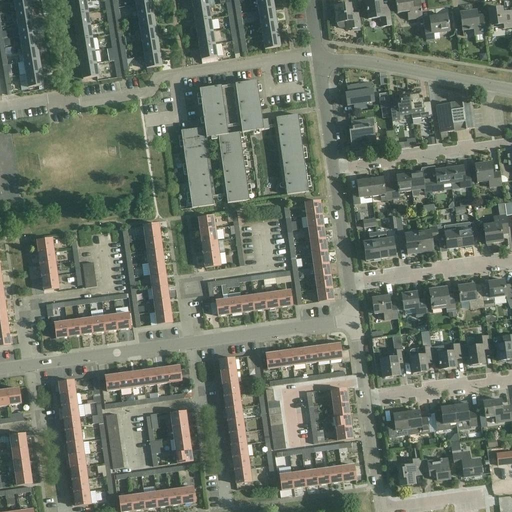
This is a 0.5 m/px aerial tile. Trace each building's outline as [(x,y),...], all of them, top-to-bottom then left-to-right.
[(28,0),(13,0),(15,13),(31,10),(28,0)] [(191,0),(193,10),(208,7),(207,0),(191,0)] [(256,0),(258,12),(274,10),(272,0),(256,0)] [(412,2),(411,0),(394,0),(397,14),(407,13),(408,21),(422,19),(419,1),(412,2)] [(73,16),(88,14),(86,1),(71,4),(73,16)] [(382,7),(382,1),(365,4),(368,20),(379,19),(380,23),(381,28),(392,26),(389,6),(382,7)] [(138,19),(154,16),(152,4),(136,6),(138,19)] [(352,16),(350,6),(334,8),(337,24),(337,25),(338,27),(339,28),(341,29),(347,28),(348,30),(361,28),(359,15),(352,16)] [(195,22),(210,20),(208,7),(193,10),(195,22)] [(502,9),(488,11),(489,18),(491,27),(501,25),(502,30),(511,28),(511,21),(511,12),(502,13),(502,9)] [(31,10),(15,13),(17,25),(33,23),(31,10)] [(260,25),(276,22),(274,10),(258,12),(260,25)] [(485,34),(484,28),(483,18),(483,16),(477,17),(476,12),(460,15),(453,16),(455,27),(462,26),(462,31),(478,29),(478,35),(485,34)] [(75,29),(90,27),(88,14),(73,16),(75,29)] [(140,31),(156,29),(154,16),(138,19),(140,31)] [(448,33),(446,17),(429,19),(431,27),(424,28),(426,42),(433,41),(432,35),(448,33)] [(197,35),(212,33),(210,20),(195,22),(197,35)] [(262,38),(278,35),(276,22),(260,25),(262,38)] [(19,38),(35,36),(33,23),(17,25),(19,38)] [(77,42),(92,39),(90,27),(75,29),(77,42)] [(142,44),(158,42),(156,29),(140,31),(142,44)] [(199,48),(214,45),(212,33),(197,35),(199,48)] [(278,35),(262,38),(265,51),(280,48),(278,35)] [(21,51),(37,48),(35,36),(19,38),(21,51)] [(79,54),(94,52),(92,39),(77,42),(79,54)] [(3,41),(0,41),(0,49),(5,49),(4,47),(11,46),(9,40),(3,41)] [(144,57),(160,54),(158,42),(142,44),(144,57)] [(217,58),(214,45),(199,48),(201,61),(217,58)] [(23,63),(39,61),(37,48),(21,51),(23,63)] [(81,67),(96,65),(94,52),(79,54),(81,67)] [(162,67),(160,54),(144,57),(146,70),(162,67)] [(25,76),(41,74),(39,61),(23,63),(25,76)] [(98,78),(96,65),(81,67),(83,80),(98,78)] [(43,87),(41,74),(25,76),(28,89),(43,87)] [(206,139),(218,138),(240,134),(269,130),(267,121),(262,122),(257,83),(199,91),(206,139)] [(347,94),(345,94),(345,98),(347,107),(353,106),(354,111),(367,109),(366,104),(374,103),(372,90),(371,84),(358,86),(358,85),(350,86),(350,87),(347,87),(347,94)] [(387,93),(379,95),(379,99),(381,109),(389,107),(387,98),(387,93)] [(408,94),(411,113),(412,120),(420,119),(432,117),(430,102),(422,104),(422,97),(418,97),(418,93),(408,94)] [(411,113),(408,94),(399,95),(399,100),(396,101),(397,107),(390,108),(392,123),(404,121),(412,120),(411,113)] [(474,129),(470,102),(436,106),(440,134),(474,129)] [(308,193),(298,116),(276,119),(287,196),(308,193)] [(376,143),(372,121),(351,124),(352,132),(349,132),(351,147),(376,143)] [(213,206),(202,129),(181,132),(192,209),(213,206)] [(387,141),(394,140),(393,131),(385,132),(387,141)] [(249,201),(240,134),(218,138),(227,204),(249,201)] [(492,174),(491,163),(475,166),(477,183),(489,182),(490,188),(502,186),(500,173),(492,174)] [(463,167),(449,169),(451,185),(452,189),(460,188),(460,189),(472,188),(470,174),(464,175),(463,167)] [(436,179),(430,180),(432,193),(444,191),(444,190),(443,186),(451,185),(449,169),(435,171),(436,179)] [(422,173),(409,175),(412,192),(412,197),(419,196),(419,193),(425,192),(425,196),(432,195),(432,193),(430,180),(423,181),(422,173)] [(391,185),(393,200),(400,200),(399,194),(412,192),(409,175),(396,177),(397,184),(391,185)] [(370,180),(372,197),(380,196),(381,202),(385,202),(393,200),(391,185),(384,186),(382,178),(370,180)] [(372,197),(370,180),(357,182),(358,190),(351,191),(354,206),(360,205),(359,199),(372,197)] [(511,202),(499,204),(500,215),(511,214),(511,202)] [(306,217),(322,215),(320,203),(305,205),(306,217)] [(322,215),(306,217),(308,229),(323,227),(322,215)] [(508,234),(506,216),(493,218),(494,225),(483,226),(486,245),(503,242),(502,235),(508,234)] [(198,219),(200,232),(215,230),(214,217),(198,219)] [(395,218),(395,217),(389,218),(390,230),(397,229),(396,222),(395,218)] [(376,227),(375,219),(363,221),(364,229),(376,227)] [(285,220),(287,232),(292,232),(292,231),(298,231),(297,222),(294,223),(290,223),(290,220),(285,220)] [(469,223),(457,225),(457,231),(458,231),(460,248),(465,248),(466,249),(472,248),(472,247),(473,247),(472,239),(479,238),(477,229),(477,223),(469,224),(469,223)] [(143,227),(145,240),(160,237),(158,225),(143,227)] [(443,227),(443,228),(437,229),(439,241),(439,243),(446,242),(447,250),(460,248),(458,231),(457,231),(457,225),(443,227)] [(235,239),(240,239),(238,227),(233,227),(233,226),(229,227),(230,235),(234,235),(235,239)] [(323,227),(308,229),(310,242),(325,239),(323,227)] [(418,233),(420,254),(433,252),(432,242),(439,241),(437,229),(437,228),(429,229),(430,232),(418,233)] [(202,244),(217,242),(215,230),(200,232),(202,244)] [(420,254),(418,233),(405,235),(405,232),(397,233),(399,247),(406,246),(408,256),(420,254)] [(377,234),(381,260),(396,258),(393,239),(386,240),(385,233),(377,234)] [(127,234),(122,235),(123,241),(123,243),(128,242),(132,241),(131,236),(128,237),(127,234)] [(366,262),(381,260),(377,234),(369,235),(370,243),(364,244),(366,262)] [(145,240),(147,252),(162,250),(160,237),(145,240)] [(325,239),(310,242),(311,254),(327,252),(325,239)] [(37,242),(39,254),(54,252),(52,240),(37,242)] [(219,254),(217,242),(202,244),(203,256),(219,254)] [(147,252),(148,264),(164,262),(162,250),(147,252)] [(56,264),(54,252),(39,254),(40,267),(56,264)] [(327,252),(311,254),(313,266),(328,264),(327,252)] [(220,267),(219,254),(203,256),(205,269),(220,267)] [(148,264),(150,276),(165,274),(164,262),(148,264)] [(57,277),(56,264),(40,267),(42,279),(57,277)] [(330,276),(328,264),(313,266),(315,278),(330,276)] [(150,276),(152,288),(167,286),(165,274),(150,276)] [(332,288),(330,276),(315,278),(317,290),(332,288)] [(59,289),(57,277),(42,279),(44,291),(59,289)] [(133,279),(128,279),(130,292),(135,291),(135,289),(140,288),(139,282),(134,282),(133,279)] [(225,280),(207,283),(209,298),(214,297),(212,287),(221,286),(226,285),(225,280)] [(490,291),(482,292),(484,308),(495,307),(494,298),(505,297),(506,296),(506,300),(511,299),(511,295),(511,288),(505,289),(504,281),(489,283),(488,283),(490,291)] [(473,285),(458,287),(459,295),(461,303),(469,302),(470,311),(474,310),(484,308),(482,292),(475,293),(473,285)] [(152,288),(154,301),(169,299),(167,286),(152,288)] [(334,301),(332,288),(317,290),(318,303),(334,301)] [(455,304),(453,296),(447,297),(446,289),(429,291),(432,310),(446,308),(446,313),(448,313),(449,318),(456,317),(456,312),(455,304)] [(277,293),(280,308),(292,307),(290,291),(277,293)] [(280,308),(277,293),(265,295),(267,310),(280,308)] [(417,293),(401,295),(404,311),(405,311),(405,315),(415,314),(416,318),(427,316),(425,301),(418,302),(417,293)] [(228,300),(228,295),(223,296),(223,301),(216,302),(218,317),(230,315),(228,300)] [(267,310),(265,295),(253,296),(255,312),(267,310)] [(255,312),(253,296),(241,298),(243,314),(255,312)] [(390,305),(389,297),(372,300),(374,315),(384,314),(385,321),(398,319),(396,304),(390,305)] [(243,314),(241,298),(228,300),(230,315),(243,314)] [(154,301),(155,313),(171,311),(169,299),(154,301)] [(172,323),(171,311),(155,313),(157,325),(172,323)] [(129,314),(116,315),(118,331),(131,329),(129,314)] [(104,317),(106,332),(118,331),(116,315),(104,317)] [(94,334),(106,332),(104,317),(91,319),(94,334)] [(81,336),(94,334),(91,319),(79,321),(81,336)] [(0,321),(0,334),(9,333),(7,321),(0,321)] [(69,338),(81,336),(79,321),(67,322),(69,338)] [(69,338),(67,322),(54,324),(56,339),(69,338)] [(0,347),(11,346),(9,333),(0,334),(0,347)] [(503,345),(496,346),(498,362),(511,360),(511,335),(505,337),(502,337),(503,345)] [(468,349),(461,350),(463,359),(469,358),(471,366),(485,364),(483,351),(490,350),(488,337),(474,339),(475,347),(468,348),(468,349)] [(339,345),(327,346),(329,362),(341,360),(342,364),(350,362),(348,351),(340,351),(339,345)] [(445,354),(438,355),(441,370),(456,368),(455,360),(463,359),(461,350),(461,345),(453,346),(453,345),(445,346),(446,354),(445,354)] [(317,363),(329,362),(327,346),(315,348),(317,363)] [(434,363),(431,347),(411,350),(410,351),(409,353),(410,358),(412,374),(428,372),(426,364),(434,363)] [(305,365),(317,363),(315,348),(302,350),(305,365)] [(305,365),(302,350),(290,352),(292,367),(305,365)] [(280,369),(292,367),(290,352),(278,353),(280,369)] [(388,360),(381,361),(383,379),(399,376),(397,364),(404,363),(402,352),(387,354),(388,360)] [(280,369),(278,353),(265,355),(267,370),(280,369)] [(220,374),(235,372),(234,359),(218,361),(220,374)] [(179,367),(166,369),(168,384),(189,381),(187,370),(179,371),(179,367)] [(154,370),(156,385),(168,384),(166,369),(154,370)] [(144,387),(156,385),(154,370),(142,372),(144,387)] [(131,389),(144,387),(142,372),(129,374),(131,389)] [(235,372),(220,374),(222,386),(237,384),(235,372)] [(119,391),(131,389),(129,374),(117,375),(119,391)] [(119,391),(117,375),(104,377),(107,392),(119,391)] [(60,396),(75,394),(73,381),(58,384),(60,396)] [(237,384),(222,386),(224,398),(239,396),(237,384)] [(6,391),(8,406),(20,404),(18,389),(6,391)] [(265,391),(267,403),(274,402),(272,390),(265,391)] [(332,405),(348,402),(346,390),(330,392),(332,405)] [(95,404),(100,403),(99,391),(94,391),(91,391),(93,404),(95,404)] [(77,406),(75,394),(60,396),(61,408),(77,406)] [(239,396),(224,398),(225,411),(240,409),(239,396)] [(501,408),(500,401),(483,403),(486,419),(495,417),(496,424),(511,422),(509,407),(501,408)] [(267,403),(268,410),(280,408),(279,402),(274,402),(267,403)] [(334,417),(349,415),(348,402),(332,405),(334,417)] [(457,406),(453,407),(456,425),(468,423),(469,428),(476,427),(474,412),(467,413),(466,405),(465,402),(457,403),(457,406)] [(78,419),(77,406),(61,408),(63,421),(78,419)] [(313,407),(308,408),(309,419),(310,420),(314,420),(320,419),(320,418),(320,413),(319,406),(314,407),(313,407)] [(450,425),(456,425),(453,407),(440,409),(442,417),(434,418),(437,433),(444,432),(444,431),(450,430),(450,425)] [(240,409),(225,411),(227,423),(242,421),(240,409)] [(172,427),(187,425),(185,412),(170,414),(172,427)] [(406,413),(409,436),(429,434),(427,419),(420,420),(418,412),(406,413)] [(409,436),(406,413),(393,415),(394,423),(387,424),(389,439),(409,436)] [(10,419),(10,423),(23,422),(22,414),(9,416),(10,418),(10,419)] [(351,427),(349,415),(334,417),(336,429),(351,427)] [(80,431),(78,419),(63,421),(65,433),(80,431)] [(242,421),(227,423),(229,435),(244,433),(242,421)] [(187,425),(172,427),(174,439),(189,437),(187,425)] [(353,440),(351,427),(336,429),(338,442),(353,440)] [(67,445),(82,443),(80,431),(65,433),(67,445)] [(316,431),(311,432),(313,445),(318,444),(324,443),(322,431),(316,431)] [(244,433),(229,435),(230,448),(246,445),(244,433)] [(10,436),(11,449),(26,447),(25,434),(10,436)] [(174,439),(175,452),(190,450),(189,437),(174,439)] [(497,447),(496,439),(487,440),(488,449),(497,447)] [(149,443),(151,455),(156,455),(156,454),(163,453),(162,445),(161,441),(154,441),(154,442),(149,443)] [(460,451),(459,442),(451,444),(452,452),(460,451)] [(68,458),(84,455),(82,443),(67,445),(68,458)] [(285,443),(273,444),(274,451),(286,449),(285,443)] [(346,444),(338,445),(339,450),(339,453),(347,452),(346,444)] [(247,458),(246,445),(230,448),(232,460),(247,458)] [(11,449),(13,461),(28,459),(26,447),(11,449)] [(313,448),(301,450),(301,455),(302,455),(303,461),(311,460),(310,454),(314,453),(313,448)] [(190,450),(175,452),(177,464),(192,462),(190,450)] [(511,464),(511,452),(496,454),(497,466),(511,464)] [(468,454),(452,456),(454,469),(463,467),(464,478),(474,477),(474,479),(480,478),(480,476),(481,476),(479,461),(470,463),(468,454)] [(70,470),(85,468),(84,455),(68,458),(70,470)] [(249,470),(247,458),(232,460),(234,472),(249,470)] [(13,461),(15,474),(30,472),(28,459),(13,461)] [(421,473),(422,473),(420,460),(409,462),(409,466),(397,468),(399,488),(415,485),(414,477),(421,476),(421,473)] [(433,463),(428,463),(429,472),(430,477),(436,476),(437,482),(450,480),(447,461),(433,463)] [(341,467),(343,483),(356,481),(355,476),(354,466),(353,465),(341,467)] [(361,465),(354,466),(355,476),(363,475),(361,465)] [(341,467),(329,469),(331,484),(343,483),(341,467)] [(72,482),(87,480),(85,468),(70,470),(72,482)] [(316,471),(319,486),(331,484),(329,469),(316,471)] [(249,470),(234,472),(236,485),(251,483),(249,470)] [(306,488),(319,486),(316,471),(304,473),(306,488)] [(32,484),(30,472),(15,474),(17,486),(32,484)] [(294,490),(306,488),(304,473),(292,474),(294,490)] [(294,490),(292,474),(279,476),(281,491),(294,490)] [(0,488),(10,487),(9,482),(1,483),(0,477),(0,488)] [(73,494),(89,492),(87,480),(72,482),(73,494)] [(193,488),(180,489),(182,505),(195,503),(193,488)] [(17,494),(17,489),(4,491),(5,496),(5,500),(14,499),(13,495),(17,494)] [(180,489),(168,491),(170,507),(182,505),(180,489)] [(168,491),(155,493),(158,508),(170,507),(168,491)] [(89,492),(73,494),(75,507),(91,505),(89,492)] [(155,493),(143,495),(145,510),(158,508),(155,493)] [(143,495),(131,497),(133,511),(145,510),(143,495)] [(132,511),(133,511),(131,497),(118,498),(120,511),(132,511)]
